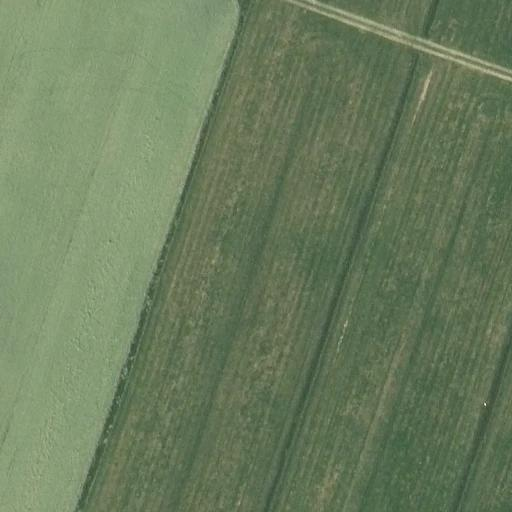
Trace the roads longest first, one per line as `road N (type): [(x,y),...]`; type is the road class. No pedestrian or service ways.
road 1 (track): [(0,270),(90,0)]
road 2 (track): [(511,76),(291,0)]
